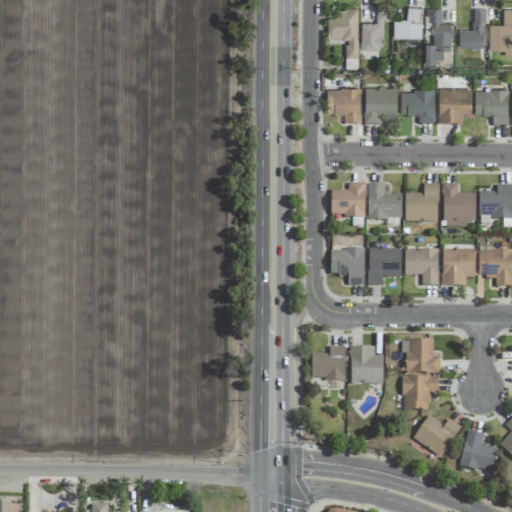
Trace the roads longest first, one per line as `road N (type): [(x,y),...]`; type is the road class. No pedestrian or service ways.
road 1 (secondary): [(272,475),(274,0)]
road 2 (residential): [(316,302),(309,0)]
road 3 (tertiary): [(272,475),(0,472)]
road 4 (tertiary): [(475,511),(393,478),(328,465),(272,475)]
road 5 (residential): [(308,156),(511,156)]
road 6 (residential): [(316,302),(335,314),(511,316)]
road 7 (tertiary): [(272,475),(418,511)]
